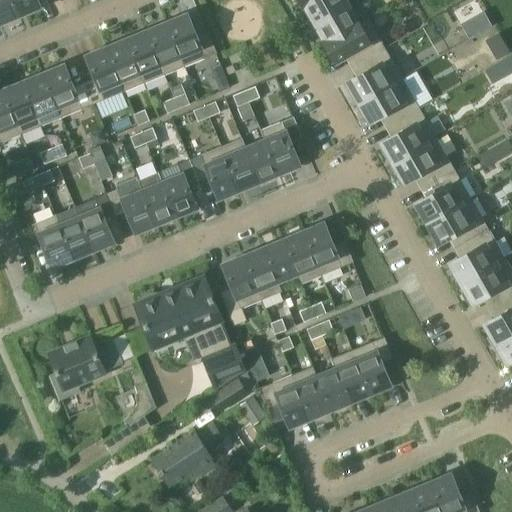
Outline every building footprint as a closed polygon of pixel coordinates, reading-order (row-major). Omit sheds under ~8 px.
[(0,0),(0,23),(19,16),(12,0),(0,0)] [(12,0),(19,16),(40,7),(36,0),(12,0)] [(315,23),(352,2),(351,0),(311,0),(302,5),(303,6),(304,5),(315,23)] [(354,0),(352,2),(315,23),(325,41),(323,42),(324,43),(367,18),(366,17),(356,0),(354,0)] [(166,23),(184,67),(216,54),(207,32),(196,37),(187,15),(166,23)] [(356,64),(384,48),(367,18),(324,43),(325,46),(323,47),(331,60),(333,58),(335,62),(350,53),(356,64)] [(146,32),(164,75),(184,67),(166,23),(146,32)] [(126,40),(144,84),(164,75),(146,32),(126,40)] [(144,84),(126,40),(106,48),(124,92),(144,84)] [(124,92),(106,48),(85,57),(94,79),(83,83),(92,105),(124,92)] [(358,103),(401,78),(384,48),(356,64),(362,75),(353,80),(352,78),(344,83),(352,96),(353,95),(358,103)] [(92,105),(83,83),(73,88),(63,66),(43,74),(61,118),(92,105)] [(23,82),(41,126),(61,118),(43,74),(23,82)] [(391,125),(419,109),(401,78),(358,103),(363,111),(361,112),(368,125),(376,121),(375,119),(385,114),(391,125)] [(3,91),(21,134),(41,126),(23,82),(3,91)] [(243,92),(248,103),(259,98),(255,87),(243,92)] [(0,142),(21,134),(3,91),(0,91),(0,142)] [(248,103),(243,92),(232,96),(237,107),(248,103)] [(173,98),(178,109),(189,105),(185,94),(173,98)] [(178,109),(173,98),(162,103),(167,114),(178,109)] [(204,106),(208,118),(220,113),(215,102),(204,106)] [(208,118),(204,106),(193,111),(197,122),(208,118)] [(393,164),(436,139),(419,109),(391,125),(397,135),(387,140),(387,139),(379,143),(386,156),(388,155),(393,164)] [(138,126),(149,121),(144,110),(133,115),(138,126)] [(261,131),(278,174),(299,166),(290,144),(301,139),(292,117),(261,131)] [(141,132),(145,144),(156,139),(152,128),(141,132)] [(241,139),(258,182),(278,174),(261,131),(260,131),(264,141),(245,148),(241,138),(241,139)] [(145,144),(141,132),(130,137),(134,148),(145,144)] [(221,147),(238,191),(258,182),(241,139),(221,147)] [(425,185),(453,169),(436,139),(393,164),(397,172),(396,173),(403,186),(411,181),(410,180),(419,174),(425,185)] [(50,149),(55,160),(66,155),(61,144),(50,149)] [(200,155),(189,160),(198,181),(209,177),(218,199),(238,191),(221,147),(200,155)] [(55,160),(50,149),(39,154),(44,165),(55,160)] [(89,154),(94,165),(105,160),(100,149),(89,154)] [(94,165),(89,154),(78,158),(82,170),(94,165)] [(182,174),(161,183),(175,217),(196,208),(187,186),(198,181),(189,160),(178,164),(182,174)] [(427,224),(470,199),(453,169),(425,185),(431,196),(422,201),(421,199),(413,204),(420,217),(422,216),(427,224)] [(38,175),(43,186),(54,181),(49,170),(38,175)] [(137,181),(141,191),(155,225),(175,217),(161,183),(157,173),(137,181)] [(43,186),(38,175),(27,179),(32,190),(43,186)] [(106,194),(115,216),(126,211),(135,233),(155,225),(141,191),(137,181),(136,177),(115,186),(116,190),(106,194)] [(78,218),(78,217),(92,251),(113,242),(104,220),(115,216),(106,194),(73,208),(78,218)] [(460,245),(488,229),(470,199),(427,224),(432,232),(430,234),(437,246),(445,241),(444,240),(454,234),(460,245)] [(72,259),(54,215),(34,224),(52,268),(72,259)] [(92,251),(78,217),(78,218),(59,225),(55,215),(54,215),(72,259),(92,251)] [(303,232),(321,276),(352,263),(344,241),(332,246),(323,224),(303,232)] [(461,284),(505,259),(488,229),(460,245),(466,256),(456,261),(455,259),(447,264),(455,277),(456,276),(461,284)] [(283,240),(296,274),(300,284),(321,276),(303,232),(283,240)] [(263,249),(281,292),(282,292),(277,282),(296,274),(283,240),(263,249)] [(243,257),(261,301),(281,292),(263,249),(243,257)] [(261,301),(243,257),(222,265),(231,287),(220,292),(229,314),(261,301)] [(494,305),(511,294),(511,271),(505,259),(461,284),(466,292),(464,293),(471,306),(479,302),(479,300),(488,295),(494,305)] [(140,298),(138,300),(139,302),(134,304),(153,349),(183,337),(193,363),(203,359),(215,388),(244,370),(233,345),(230,346),(220,322),(221,321),(203,276),(157,295),(156,293),(154,293),(151,293),(149,294),(146,294),(144,295),(142,297),(140,298)] [(496,344),(511,335),(511,294),(494,305),(500,316),(491,321),(490,320),(482,324),(489,337),(491,336),(496,344)] [(310,307),(315,318),(326,314),(321,303),(310,307)] [(315,318),(310,307),(299,312),(303,323),(315,318)] [(241,309),(229,314),(234,325),(246,320),(241,309)] [(274,335),(286,330),(281,319),(270,324),(274,335)] [(317,325),(322,336),(333,332),(328,320),(317,325)] [(322,336),(317,325),(306,329),(310,341),(322,336)] [(511,335),(496,344),(501,353),(499,354),(506,367),(511,363),(511,335)] [(103,369),(119,363),(110,340),(94,347),(89,336),(47,354),(56,375),(51,377),(60,398),(77,391),(75,386),(105,374),(103,369)] [(282,353),(293,348),(288,337),(277,341),(282,353)] [(351,351),(369,394),(390,386),(381,364),(392,359),(383,338),(351,351)] [(256,379),(273,376),(266,344),(250,348),(256,379)] [(331,359),(349,403),(369,394),(351,351),(331,359)] [(311,367),(329,411),(349,403),(331,359),(335,369),(316,377),(312,367),(311,367)] [(291,375),(309,419),(329,411),(311,367),(291,375)] [(309,419),(291,375),(260,388),(269,410),(280,406),(289,427),(309,419)] [(248,395),(239,381),(209,400),(217,414),(248,395)] [(152,429),(143,416),(155,408),(145,382),(134,387),(137,394),(138,402),(135,410),(129,417),(123,421),(127,426),(103,442),(111,455),(152,429)] [(253,423),(264,417),(254,398),(243,404),(253,423)] [(191,472),(195,478),(215,465),(210,459),(212,458),(206,449),(223,438),(213,423),(196,434),(194,431),(150,459),(168,486),(191,472)] [(441,511),(478,511),(467,484),(456,489),(450,475),(429,483),(441,511)] [(409,491),(417,511),(441,511),(429,483),(409,491)] [(389,500),(394,511),(417,511),(409,491),(389,500)] [(228,511),(231,511),(222,498),(201,511),(228,511)] [(369,508),(370,511),(394,511),(389,500),(369,508)]
